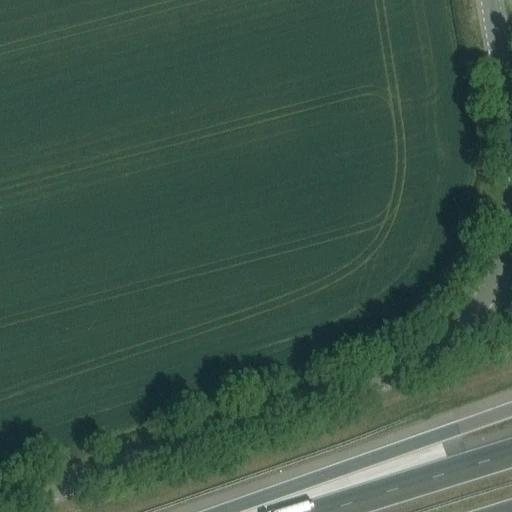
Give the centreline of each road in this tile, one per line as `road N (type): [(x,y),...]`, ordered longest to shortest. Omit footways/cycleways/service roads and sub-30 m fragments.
road 1 (unclassified): [(0,511),(383,387),(491,293),(511,197)]
road 2 (motorway): [(511,410),(253,511)]
road 3 (motorway): [(511,452),(322,511)]
road 4 (unclassified): [(511,165),(489,0)]
